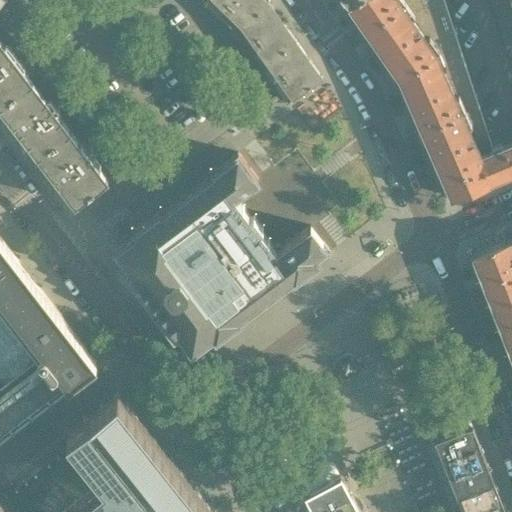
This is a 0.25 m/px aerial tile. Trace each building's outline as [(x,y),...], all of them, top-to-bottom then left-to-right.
[(210,0),(222,12),(233,0),(210,0)] [(268,1),(267,0),(233,0),(222,12),(238,27),(268,1)] [(444,0),(353,0),(349,4),(383,52),(447,7),(444,0)] [(511,0),(488,0),(493,12),(511,5),(511,0)] [(268,1),(238,27),(250,45),(283,21),(268,1)] [(511,5),(493,12),(511,71),(511,5)] [(447,7),(383,52),(400,76),(411,102),(470,76),(447,7)] [(283,21),(250,45),(263,63),(296,40),(283,21)] [(0,39),(0,105),(1,106),(32,82),(0,39)] [(296,40),(263,63),(276,81),(308,57),(296,40)] [(308,57),(276,81),(289,99),(322,76),(308,57)] [(470,76),(411,102),(433,153),(487,130),(470,76)] [(70,131),(46,99),(39,91),(32,82),(1,106),(8,115),(39,155),(70,131)] [(199,110),(199,111),(198,111),(198,112),(197,112),(197,113),(197,114),(197,115),(197,116),(197,117),(198,117),(198,118),(199,118),(199,119),(200,119),(201,119),(202,119),(203,119),(203,118),(204,118),(204,117),(205,117),(205,116),(205,115),(205,114),(205,113),(205,112),(204,112),(204,111),(203,111),(203,110),(202,110),(201,110),(200,110),(199,110)] [(511,171),(511,140),(493,148),(487,130),(433,153),(452,197),(492,181),(491,180),(511,171)] [(108,180),(70,131),(39,155),(76,204),(108,180)] [(137,232),(115,249),(129,268),(126,270),(174,334),(177,332),(192,350),(214,334),(216,337),(221,334),(225,338),(227,336),(225,334),(223,330),(227,327),(231,324),(235,327),(236,329),(239,328),(236,323),(240,319),(239,317),(293,276),(295,278),(319,260),(315,254),(326,246),(310,225),(282,247),(280,244),(275,244),(273,245),(260,229),(263,227),(254,215),(251,217),(239,200),(241,199),(242,194),(240,192),(258,178),(238,152),(214,170),(215,172),(160,212),(159,211),(135,229),(137,232)] [(0,444),(97,364),(0,238),(0,444)] [(511,295),(511,239),(511,240),(510,238),(474,253),(493,303),(511,295)] [(511,295),(493,303),(511,350),(511,295)] [(128,511),(130,511),(131,511),(214,511),(118,390),(67,431),(103,477),(58,511),(21,511),(0,486),(0,511),(128,511)] [(439,451),(442,459),(480,444),(465,407),(450,413),(451,416),(444,418),(443,415),(428,421),(437,444),(439,451)] [(408,420),(389,428),(422,504),(441,496),(408,420)] [(480,444),(442,459),(450,477),(487,463),(480,444)] [(487,463),(450,477),(457,496),(494,482),(487,463)] [(316,511),(350,494),(340,476),(305,495),(313,511),(316,511)] [(494,482),(457,496),(463,511),(471,511),(501,500),(494,482)] [(358,511),(350,494),(316,511),(358,511)] [(505,511),(501,500),(471,511),(505,511)]
